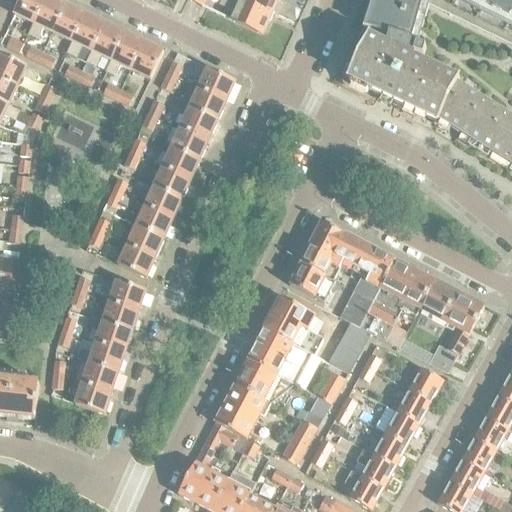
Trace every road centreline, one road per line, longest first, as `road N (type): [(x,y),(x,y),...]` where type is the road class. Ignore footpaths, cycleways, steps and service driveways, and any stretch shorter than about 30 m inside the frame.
road 1 (residential): [(284,91),(234,151),(103,495)]
road 2 (residential): [(149,511),(315,189)]
road 3 (residential): [(511,287),(315,189)]
road 4 (residential): [(410,511),(511,322)]
road 5 (residential): [(511,233),(411,151),(350,121)]
road 6 (residential): [(284,91),(112,0)]
